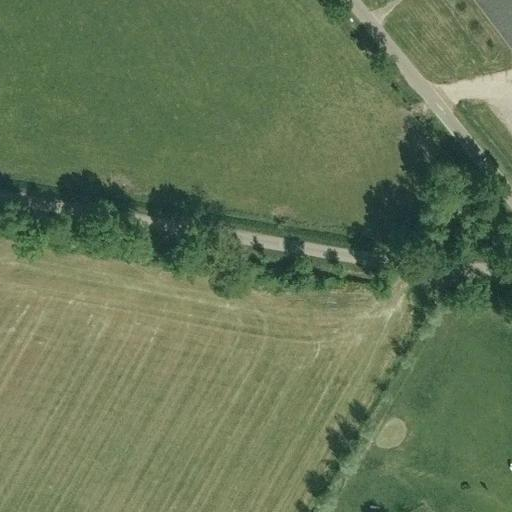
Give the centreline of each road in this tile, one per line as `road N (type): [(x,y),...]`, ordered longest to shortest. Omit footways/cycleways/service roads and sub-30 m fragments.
road 1 (unclassified): [(0,205),(459,275),(511,271)]
road 2 (unclassified): [(511,197),(348,0)]
